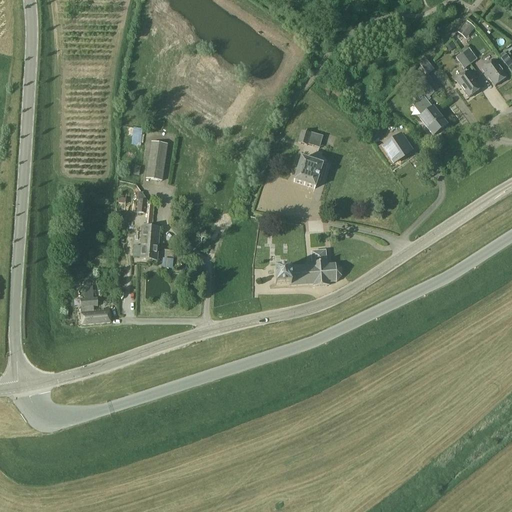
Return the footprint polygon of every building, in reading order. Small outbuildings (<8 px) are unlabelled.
[(465,24),(457,34),(462,38),(467,32),(470,34),(472,32),(474,29),(469,24),(466,22),(465,24)] [(448,53),(455,48),(452,43),(444,48),(448,53)] [(468,49),(462,54),(470,65),(477,61),(468,49)] [(500,59),(511,75),(511,63),(506,55),(505,56),(503,53),(499,57),(501,59),(500,59)] [(470,65),(462,54),(455,59),(463,70),(468,67),(470,65)] [(493,61),(481,70),(494,87),(506,78),(493,61)] [(468,99),(480,90),(467,72),(455,81),(468,99)] [(416,109),(416,111),(421,118),(419,120),(433,137),(446,127),(432,109),(427,102),(430,100),(428,98),(438,91),(427,77),(417,84),(426,96),(424,98),(418,102),(421,106),(416,109)] [(140,162),(141,128),(129,128),(129,145),(133,145),(133,162),(140,162)] [(301,132),(298,144),(307,146),(313,147),(313,146),(316,136),(310,134),(310,135),(301,132)] [(398,139),(383,150),(394,165),(409,154),(398,139)] [(168,146),(151,143),(145,180),(162,183),(168,146)] [(314,190),(322,166),(300,159),(293,183),(314,190)] [(145,214),(147,201),(140,193),(137,193),(136,201),(138,201),(136,213),(145,214)] [(139,260),(148,261),(151,228),(142,228),(140,247),(134,247),(133,258),(139,259),(139,260)] [(151,228),(148,261),(157,262),(160,229),(151,228)] [(274,289),(281,288),(312,286),(312,288),(328,287),(328,284),(336,283),(341,277),(340,271),(335,266),(326,267),(325,252),(310,253),(312,268),(288,270),(288,271),(273,273),(274,289)] [(172,268),(172,260),(163,259),(162,267),(172,268)] [(84,291),(84,300),(93,299),(93,290),(84,291)] [(84,300),(80,300),(80,308),(80,309),(82,326),(96,325),(94,310),(93,311),(93,308),(97,308),(97,299),(93,299),(84,300)] [(94,310),(96,325),(110,324),(108,309),(94,310)]
